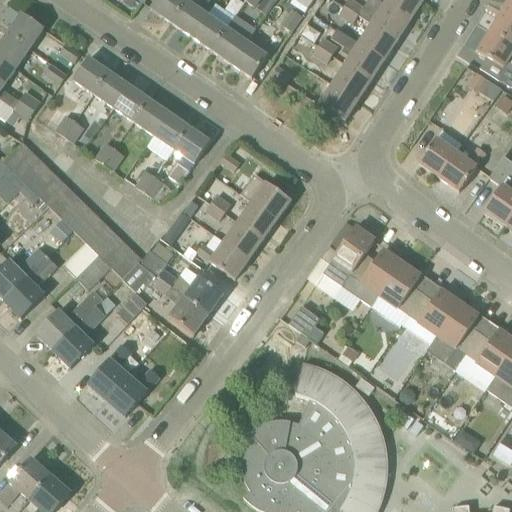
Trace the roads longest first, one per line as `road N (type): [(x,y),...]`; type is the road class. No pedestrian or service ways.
road 1 (residential): [(124,481),(330,204),(327,186)]
road 2 (residential): [(327,186),(65,0)]
road 3 (residential): [(371,174),(373,151),(465,0)]
road 4 (residential): [(124,481),(0,354)]
road 5 (residential): [(511,275),(371,174)]
